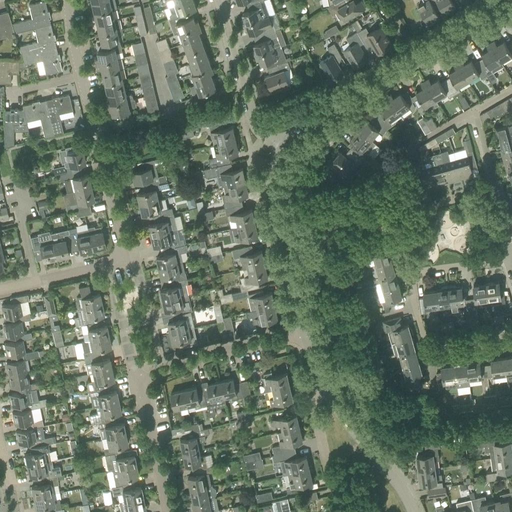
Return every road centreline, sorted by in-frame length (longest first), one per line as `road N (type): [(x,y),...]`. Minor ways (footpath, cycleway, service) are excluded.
road 1 (residential): [(302,331),(271,184),(275,142)]
road 2 (residential): [(123,258),(81,75)]
road 3 (residential): [(142,379),(302,331)]
road 4 (residential): [(275,142),(310,113),(413,57)]
road 5 (residential): [(414,511),(321,383)]
road 6 (residential): [(275,142),(254,120),(215,0)]
road 7 (residential): [(167,511),(142,379)]
road 8 (residential): [(418,199),(406,152),(474,109)]
road 9 (residential): [(123,258),(0,289)]
road 10 (residential): [(142,379),(123,258)]
